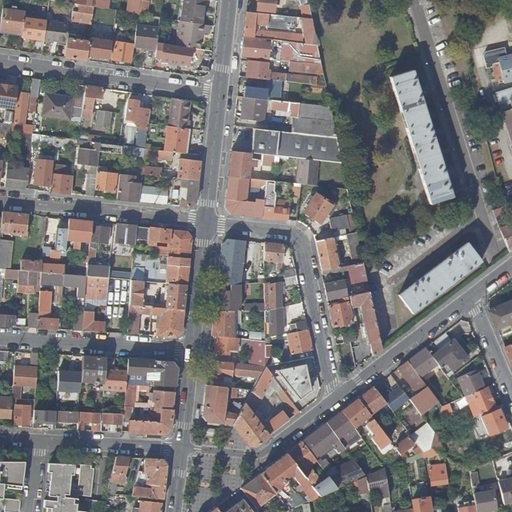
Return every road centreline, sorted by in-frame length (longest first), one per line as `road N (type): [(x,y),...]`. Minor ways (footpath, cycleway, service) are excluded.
road 1 (residential): [(418,0),(493,254)]
road 2 (residential): [(205,220),(290,231),(302,243),(332,398)]
road 3 (residential): [(0,61),(218,93)]
road 4 (residential): [(205,220),(0,197)]
road 5 (residential): [(0,339),(190,351)]
road 6 (residential): [(332,398),(471,296)]
road 7 (residential): [(332,398),(254,454),(181,448)]
road 8 (residential): [(36,439),(181,448)]
road 9 (tertiary): [(190,351),(205,220)]
road 10 (tertiary): [(205,220),(218,93)]
